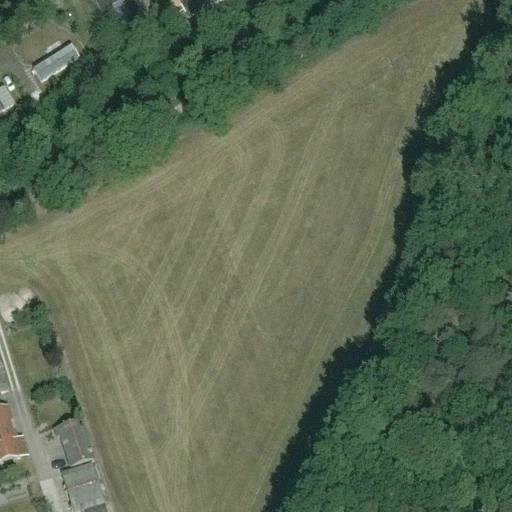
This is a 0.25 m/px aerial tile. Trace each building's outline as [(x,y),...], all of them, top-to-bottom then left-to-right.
[(94,0),(113,35),(124,31),(112,8),(120,3),(118,0),(94,0)] [(13,117),(22,111),(11,93),(2,98),(13,117)] [(0,100),(0,122),(11,118),(2,99),(0,100)] [(7,407),(0,409),(0,464),(27,456),(22,438),(16,439),(7,407)] [(80,423),(57,430),(70,469),(93,462),(80,423)] [(72,511),(81,511),(82,511),(103,505),(91,466),(61,475),(72,511)]
